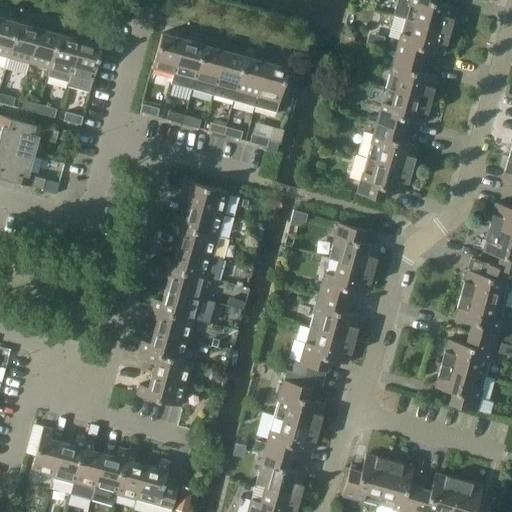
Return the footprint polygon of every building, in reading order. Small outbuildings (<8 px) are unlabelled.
[(397,0),(409,3),(405,18),(449,30),(455,6),(438,2),(438,0),(397,0)] [(8,56),(18,22),(0,16),(0,67),(5,68),(8,56)] [(442,54),(449,30),(405,18),(395,53),(422,60),(425,49),(442,54)] [(29,62),(39,28),(18,22),(8,56),(29,62)] [(50,68),(59,33),(39,28),(29,62),(50,68)] [(174,73),(183,38),(161,32),(152,67),(174,73)] [(68,82),(80,39),(59,33),(50,68),(48,76),(68,82)] [(192,88),(204,44),(183,38),(174,73),(171,83),(192,88)] [(102,45),(80,39),(68,82),(67,85),(89,91),(102,45)] [(213,94),(225,50),(204,44),(192,88),(213,94)] [(234,100),(246,56),(225,50),(213,94),(234,100)] [(419,71),(422,60),(395,53),(386,87),(429,99),(436,76),(419,71)] [(257,96),(267,61),(246,56),(234,100),(254,105),(256,96),(257,96)] [(288,67),(267,61),(257,96),(256,96),(254,105),(276,112),(280,96),(284,97),(287,87),(283,86),(288,67)] [(423,123),(429,99),(386,87),(376,122),(403,129),(406,119),(423,123)] [(14,97),(0,92),(0,102),(12,105),(14,97)] [(37,112),(40,104),(24,99),(21,108),(37,112)] [(142,103),(141,105),(140,111),(157,116),(159,108),(142,103)] [(56,108),(40,104),(37,112),(54,117),(56,108)] [(182,123),(185,115),(169,110),(166,119),(182,123)] [(63,119),(80,124),(82,116),(65,111),(63,119)] [(0,145),(15,150),(23,121),(0,114),(0,124),(2,125),(0,131),(0,145)] [(201,119),(185,115),(182,123),(199,128),(201,119)] [(58,130),(23,121),(15,150),(34,155),(39,136),(55,140),(58,130)] [(224,135),(226,126),(210,122),(208,130),(224,135)] [(400,140),(403,129),(376,122),(366,157),(410,169),(417,145),(400,140)] [(243,131),(226,126),(224,135),(240,139),(243,131)] [(268,140),(269,138),(252,133),(249,142),(263,145),(267,146),(268,140)] [(263,145),(262,149),(276,152),(278,143),(268,140),(267,146),(263,145)] [(0,176),(7,179),(15,150),(0,145),(0,176)] [(57,145),(53,158),(62,161),(66,148),(57,145)] [(28,174),(34,155),(15,150),(7,179),(42,188),(44,178),(28,174)] [(404,193),(410,169),(366,157),(357,192),(384,200),(387,188),(404,193)] [(511,158),(508,157),(502,181),(511,183),(511,158)] [(192,192),(188,204),(223,214),(229,192),(185,180),(182,189),(192,192)] [(511,207),(496,203),(489,227),(511,232),(511,207)] [(223,214),(188,204),(185,216),(176,214),(173,222),(217,235),(223,214)] [(294,210),(290,223),(298,225),(305,221),(308,213),(294,210)] [(217,235),(173,222),(171,231),(180,234),(177,246),(221,258),(227,237),(217,235)] [(362,241),(365,230),(338,222),(332,243),(341,246),(338,260),(372,270),(379,246),(362,241)] [(511,232),(489,227),(483,250),(500,255),(497,265),(487,263),(511,270),(511,232)] [(221,258),(177,246),(173,258),(164,256),(162,264),(206,276),(215,279),(221,258)] [(366,293),(372,270),(338,260),(334,274),(324,272),(319,292),(346,300),(349,289),(366,293)] [(511,283),(511,270),(487,263),(484,274),(467,270),(461,293),(505,305),(511,283)] [(206,276),(162,264),(159,273),(169,275),(165,288),(200,297),(206,276)] [(200,297),(165,288),(162,300),(153,298),(150,306),(194,318),(200,297)] [(343,311),(346,300),(319,292),(309,327),(353,339),(360,315),(343,311)] [(495,340),(505,305),(461,293),(454,317),(471,322),(468,333),(495,340)] [(229,297),(227,304),(243,308),(245,301),(229,297)] [(194,318),(150,306),(148,315),(157,317),(154,329),(189,339),(194,318)] [(346,363),(353,339),(309,327),(299,362),(294,361),(292,371),(300,373),(303,374),(306,364),(326,370),(330,358),(346,363)] [(189,339),(154,329),(150,342),(141,339),(138,349),(148,352),(148,350),(183,360),(183,359),(189,339)] [(511,333),(505,332),(503,341),(511,343),(511,333)] [(486,375),(495,340),(468,333),(465,344),(448,339),(442,363),(486,375)] [(511,345),(501,342),(498,352),(511,355),(511,345)] [(0,345),(0,352),(10,355),(11,349),(0,345)] [(134,348),(132,355),(146,359),(148,352),(138,349),(134,348)] [(192,361),(183,359),(183,360),(148,350),(148,352),(146,359),(155,362),(152,374),(186,383),(192,361)] [(476,410),(486,375),(442,363),(435,386),(452,391),(449,403),(476,410)] [(298,383),(300,373),(292,371),(286,370),(274,415),(318,427),(324,403),(307,398),(311,387),(298,383)] [(186,383),(152,374),(148,386),(139,384),(136,393),(180,405),(186,383)] [(260,428),(267,431),(274,412),(266,409),(260,428)] [(311,450),(318,427),(274,415),(264,449),(291,457),(294,446),(311,450)] [(52,476),(62,441),(50,438),(52,428),(43,426),(30,470),(52,476)] [(70,493),(85,438),(77,435),(74,444),(62,441),(52,476),(49,487),(70,493)] [(91,499),(104,453),(91,449),(94,440),(85,438),(70,493),(91,499)] [(256,439),(254,446),(262,449),(265,442),(256,439)] [(112,504),(115,493),(127,449),(118,447),(116,456),(104,453),(91,499),(112,504)] [(136,499),(145,464),(133,461),(135,451),(127,449),(115,493),(136,499)] [(288,468),(291,457),(264,449),(258,470),(268,472),(264,487),(299,496),(305,472),(288,468)] [(377,504),(389,460),(365,454),(361,471),(349,467),(342,494),(377,504)] [(157,467),(145,464),(136,499),(132,510),(139,511),(155,511),(157,505),(171,508),(177,485),(164,481),(169,461),(160,458),(157,467)] [(413,467),(389,460),(377,504),(405,511),(412,511),(419,487),(408,484),(413,467)] [(449,511),(458,479),(435,473),(430,490),(419,487),(412,511),(449,511)] [(458,479),(449,511),(487,511),(489,506),(478,503),(482,486),(458,479)] [(183,485),(176,509),(185,511),(192,488),(183,485)] [(294,511),(299,496),(264,487),(260,501),(251,498),(246,511),(294,511)]
